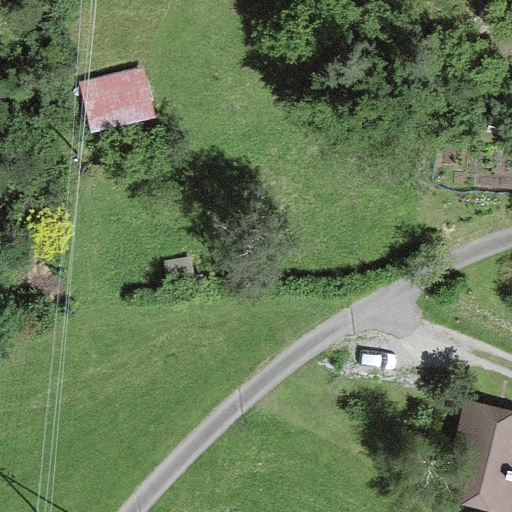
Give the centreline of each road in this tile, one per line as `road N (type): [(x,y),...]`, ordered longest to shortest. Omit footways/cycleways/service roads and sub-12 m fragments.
road 1 (track): [(133,511),(284,365),(380,300)]
road 2 (track): [(380,300),(511,365)]
